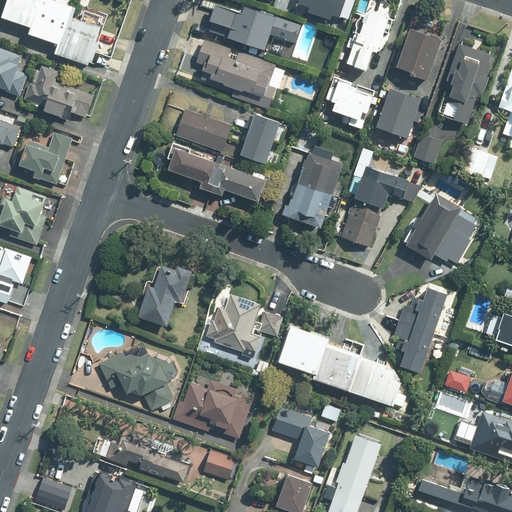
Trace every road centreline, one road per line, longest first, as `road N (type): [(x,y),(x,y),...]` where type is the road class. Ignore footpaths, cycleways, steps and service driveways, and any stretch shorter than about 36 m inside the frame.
road 1 (residential): [(101,193),(0,485)]
road 2 (residential): [(101,193),(278,254),(356,291)]
road 3 (residential): [(168,0),(101,193)]
